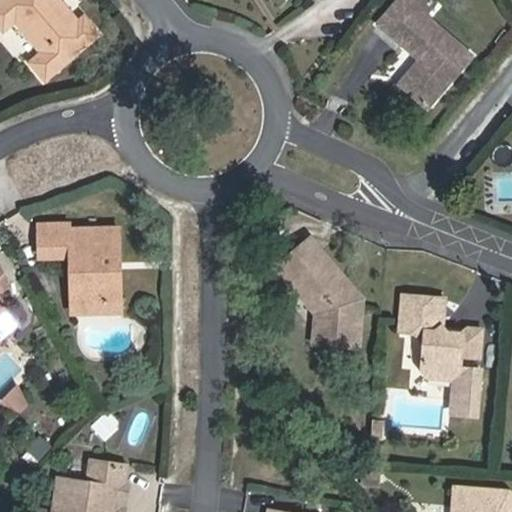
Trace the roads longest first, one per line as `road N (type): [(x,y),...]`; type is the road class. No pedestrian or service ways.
road 1 (residential): [(196,511),(211,414),(204,196)]
road 2 (residential): [(291,121),(278,66),(258,46),(232,33),(176,36)]
road 3 (residential): [(407,214),(511,86)]
road 4 (residential): [(407,214),(392,166),(291,121)]
road 5 (residential): [(130,84),(125,110),(139,159),(156,178),(204,196)]
road 6 (residential): [(264,175),(359,215),(407,214)]
road 7 (residential): [(130,84),(28,125),(0,145)]
